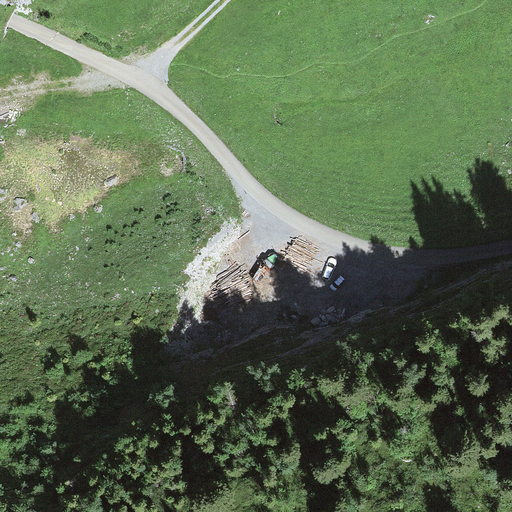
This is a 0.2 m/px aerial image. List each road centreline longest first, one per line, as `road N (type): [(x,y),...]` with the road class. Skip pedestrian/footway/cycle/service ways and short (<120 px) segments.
road 1 (unclassified): [(0,9),(148,90),(277,224),(323,251),(511,258)]
road 2 (track): [(235,0),(148,90)]
